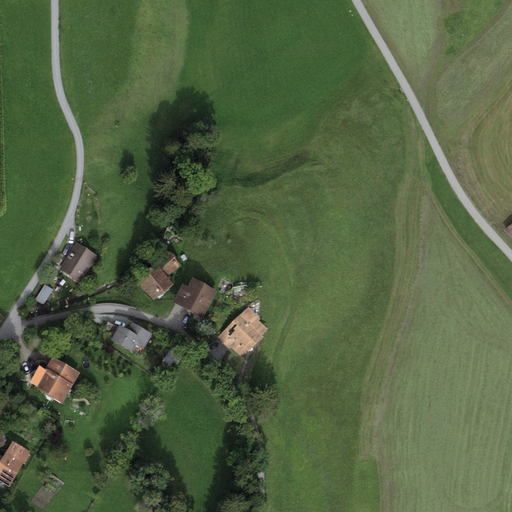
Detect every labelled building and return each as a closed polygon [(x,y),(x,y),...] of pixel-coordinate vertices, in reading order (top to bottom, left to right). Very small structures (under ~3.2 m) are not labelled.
[(98,255),(77,241),(59,269),(81,282),(98,255)] [(168,252),(135,279),(153,301),(174,284),(168,277),(181,266),(168,252)] [(187,286),(182,284),(173,302),(203,318),(217,291),(192,277),(187,286)] [(44,304),(52,290),(44,285),(35,299),(44,304)] [(260,319),(248,308),(217,338),(229,350),(231,348),(239,357),(247,349),(249,351),(263,337),(261,335),(267,330),(258,321),(260,319)] [(152,333),(132,323),(129,329),(119,325),(118,327),(107,321),(103,330),(113,335),(111,340),(132,351),(137,343),(145,347),(152,333)] [(159,365),(167,371),(173,363),(177,366),(190,349),(178,340),(159,365)] [(78,374),(52,358),(45,369),(39,366),(37,370),(24,376),(29,384),(31,383),(61,401),(78,374)] [(3,457),(0,454),(0,483),(6,487),(29,451),(13,441),(3,457)]
